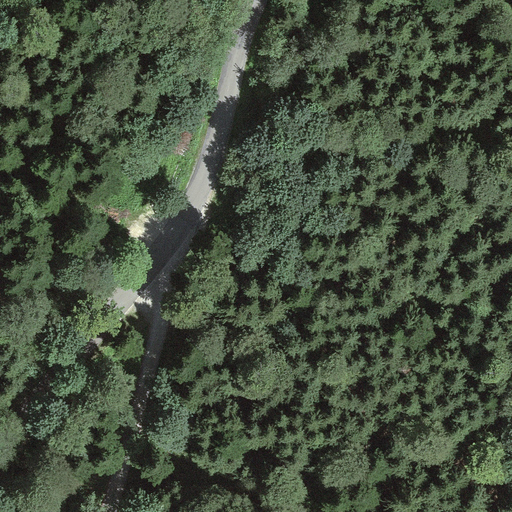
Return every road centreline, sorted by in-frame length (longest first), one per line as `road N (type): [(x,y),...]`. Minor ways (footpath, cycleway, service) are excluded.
road 1 (unclassified): [(258,0),(173,233),(0,450)]
road 2 (track): [(107,511),(152,352),(173,233)]
